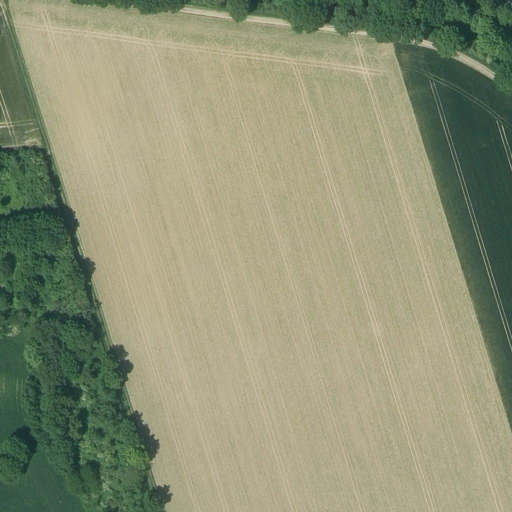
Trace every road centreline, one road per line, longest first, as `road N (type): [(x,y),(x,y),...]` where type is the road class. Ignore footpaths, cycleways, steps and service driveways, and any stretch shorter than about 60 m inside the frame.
road 1 (track): [(159,511),(1,0)]
road 2 (track): [(114,0),(426,43),(511,91)]
